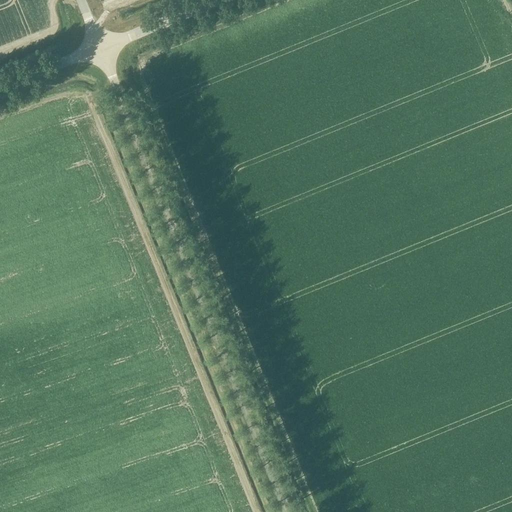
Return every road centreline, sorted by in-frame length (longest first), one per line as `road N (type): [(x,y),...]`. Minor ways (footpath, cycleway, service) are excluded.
road 1 (unclassified): [(286,511),(99,48)]
road 2 (unclassified): [(99,48),(220,0)]
